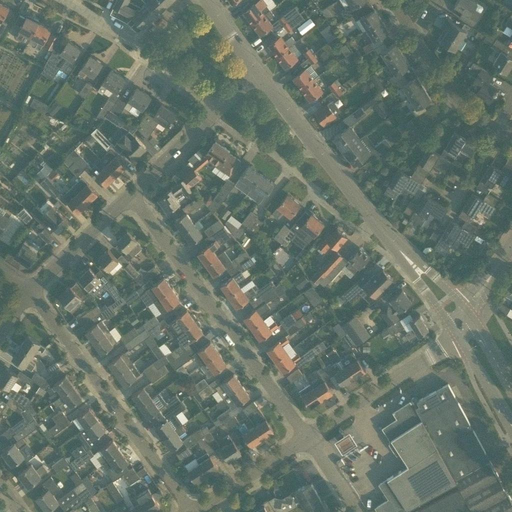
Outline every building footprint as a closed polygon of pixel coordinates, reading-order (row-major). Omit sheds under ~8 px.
[(119,18),(127,22),(135,8),(127,4),(129,0),(116,0),(110,13),(114,7),(123,11),(119,18)] [(170,0),(144,0),(145,1),(146,2),(157,13),(170,0)] [(259,0),(256,3),(255,3),(243,12),(252,23),(264,14),(270,10),(276,5),(272,0),(259,0)] [(352,15),(362,8),(359,3),(363,0),(347,0),(350,4),(344,7),(350,16),(352,15)] [(458,16),(461,18),(472,25),(480,13),(473,9),(477,3),(472,0),(457,0),(454,5),(462,10),(458,16)] [(157,13),(146,2),(145,1),(139,7),(138,6),(135,8),(127,22),(135,30),(140,30),(157,13)] [(0,2),(0,36),(7,24),(2,21),(9,7),(0,2)] [(283,26),(299,13),(295,6),(278,19),(283,26)] [(326,8),(321,11),(328,19),(332,16),(326,8)] [(366,14),(362,8),(352,15),(356,20),(360,18),(367,29),(381,20),(380,18),(381,17),(380,17),(374,8),(366,14)] [(264,14),(252,23),(260,34),(272,25),(269,20),(274,16),(270,10),(264,14)] [(304,19),(299,13),(283,26),(287,32),(304,19)] [(19,15),(15,24),(21,27),(15,38),(20,40),(24,34),(30,38),(39,22),(38,22),(39,21),(34,18),(33,20),(27,16),(25,19),(19,15)] [(455,49),(456,47),(462,50),(467,42),(461,39),(466,31),(446,18),(441,26),(447,30),(440,40),(455,49)] [(389,31),(381,20),(367,29),(374,40),(370,43),(373,49),(384,42),(380,37),(384,34),(384,35),(384,34),(389,31)] [(326,21),(320,26),(324,32),(331,27),(326,21)] [(39,22),(30,38),(29,41),(36,45),(35,47),(39,50),(43,43),(51,29),(39,22)] [(53,50),(59,37),(51,33),(45,46),(53,50)] [(273,51),(277,56),(289,47),(295,42),(291,36),(285,41),(280,35),(268,45),(269,46),(268,47),(268,48),(271,51),(272,52),(273,51)] [(511,48),(496,38),(492,45),(501,51),(493,64),(506,72),(511,63),(511,48)] [(59,66),(61,63),(66,56),(72,60),(80,49),(68,40),(60,52),(54,62),(48,58),(44,65),(46,66),(41,72),(52,79),(60,67),(59,66)] [(381,52),(388,63),(403,54),(401,51),(402,51),(401,51),(395,42),(387,48),(384,42),(373,49),(377,54),(381,52)] [(289,47),(277,56),(285,67),(297,58),(289,47)] [(307,58),(313,54),(309,48),(303,53),(307,58)] [(307,58),(298,66),(302,71),(310,64),(312,63),(317,59),(313,54),(307,58)] [(389,79),(392,84),(405,76),(401,71),(405,68),(405,69),(406,69),(405,68),(410,65),(403,54),(388,63),(395,74),(391,77),(391,78),(389,79)] [(94,76),(102,63),(90,55),(82,67),(77,75),(82,79),(87,71),(94,76)] [(467,72),(476,78),(468,90),(476,94),(476,93),(489,101),(493,94),(495,94),(497,93),(497,91),(496,90),(498,87),(489,81),(493,74),(473,62),(467,72)] [(319,76),(310,64),(302,71),(293,77),(302,89),(314,79),(319,76)] [(103,94),(104,92),(110,97),(96,116),(101,120),(110,110),(118,98),(122,93),(118,90),(125,79),(111,70),(103,82),(97,91),(103,94)] [(403,86),(409,97),(424,88),(422,85),(423,85),(422,85),(417,76),(408,81),(405,76),(392,84),(394,87),(396,85),(398,88),(403,86)] [(314,79),(302,89),(310,100),(322,90),(314,79)] [(328,86),(332,91),(338,87),(334,81),(328,86)] [(85,98),(93,86),(87,82),(79,93),(85,98)] [(129,100),(126,103),(118,98),(110,110),(113,112),(119,116),(124,107),(130,110),(134,104),(142,109),(151,96),(137,87),(129,100)] [(342,93),(338,87),(332,91),(337,97),(342,93)] [(424,88),(409,97),(416,108),(412,110),(416,116),(426,110),(423,104),(426,102),(426,103),(427,102),(426,102),(431,99),(424,88)] [(328,104),(327,103),(315,113),(324,124),(340,112),(332,100),(328,104)] [(384,100),(375,105),(382,116),(391,112),(384,100)] [(162,104),(154,116),(148,111),(137,127),(147,139),(159,120),(167,126),(176,113),(162,104)] [(52,105),(47,111),(52,116),(57,110),(52,105)] [(349,115),(355,122),(366,113),(361,106),(349,115)] [(125,120),(123,119),(119,116),(113,112),(109,119),(120,126),(125,120)] [(410,119),(404,123),(410,131),(416,127),(410,119)] [(344,150),(360,138),(350,125),(344,130),(342,132),(341,131),(334,136),(339,143),(344,150)] [(96,127),(91,133),(106,148),(111,143),(96,127)] [(135,157),(136,158),(141,154),(140,152),(146,147),(135,136),(135,137),(129,130),(128,130),(129,131),(125,134),(118,140),(119,141),(114,145),(112,142),(111,143),(121,152),(121,151),(125,147),(135,157)] [(440,155),(449,160),(451,161),(459,150),(471,157),(475,149),(473,148),(475,145),(477,146),(454,132),(441,154),(440,155)] [(360,138),(344,150),(349,157),(350,157),(354,163),(361,158),(363,156),(364,157),(370,152),(360,138)] [(385,138),(375,146),(381,153),(391,145),(385,138)] [(230,176),(235,169),(241,161),(228,152),(229,150),(216,140),(207,150),(202,156),(230,176)] [(200,158),(202,156),(207,150),(202,146),(195,152),(200,158)] [(440,155),(441,154),(429,147),(414,170),(415,171),(411,177),(410,177),(419,183),(419,182),(421,183),(433,165),(445,172),(449,164),(447,163),(449,160),(440,155)] [(69,155),(83,170),(89,165),(74,149),(68,154),(69,155)] [(100,160),(106,165),(116,175),(126,166),(116,156),(110,150),(100,160)] [(83,170),(69,155),(63,161),(78,176),(83,170)] [(497,170),(498,168),(490,163),(476,186),(487,193),(487,192),(494,182),(507,189),(511,179),(511,156),(510,155),(500,172),(497,170)] [(106,185),(116,175),(106,165),(101,171),(95,165),(91,169),(96,175),(106,185)] [(235,185),(247,194),(261,174),(249,165),(240,177),(235,185)] [(453,172),(455,174),(464,179),(468,172),(458,165),(453,172)] [(202,177),(193,166),(182,176),(184,179),(191,187),(202,177)] [(54,196),(55,198),(61,192),(53,183),(54,182),(52,180),(59,174),(54,169),(47,175),(40,182),(47,189),(46,189),(54,196)] [(410,177),(411,177),(399,170),(385,192),(395,199),(403,187),(414,194),(419,186),(417,185),(419,183),(410,177)] [(274,183),(261,174),(247,194),(259,203),(264,196),(265,196),(274,183)] [(82,178),(72,187),(87,203),(97,193),(87,183),(82,178)] [(191,187),(184,179),(158,198),(167,211),(180,202),(175,195),(182,190),(186,195),(192,190),(190,187),(191,187)] [(211,211),(213,213),(235,184),(227,179),(220,189),(221,189),(208,207),(211,211)] [(72,187),(67,192),(62,196),(68,202),(78,213),(87,203),(72,187)] [(469,222),(476,211),(488,218),(495,207),(494,206),(498,199),(487,192),(487,193),(482,201),(479,199),(480,197),(472,193),(458,216),(469,222)] [(204,194),(203,200),(205,204),(209,204),(212,200),(211,194),(204,194)] [(300,204),(288,194),(278,206),(272,213),(277,217),(283,210),(290,216),(300,204)] [(425,194),(418,205),(412,216),(411,218),(421,224),(429,212),(441,220),(448,209),(435,201),(434,203),(431,201),(432,199),(425,194)] [(186,213),(187,213),(194,208),(196,210),(205,203),(199,196),(191,202),(190,202),(182,208),(185,213),(186,213)] [(418,205),(410,200),(404,211),(412,216),(418,205)] [(30,212),(39,222),(41,224),(43,226),(48,221),(58,231),(68,222),(58,211),(52,205),(43,214),(36,206),(30,212)] [(0,231),(9,219),(3,215),(6,211),(0,206),(0,231)] [(22,208),(17,213),(26,223),(32,217),(30,216),(22,208)] [(223,209),(219,215),(226,220),(230,214),(223,209)] [(253,234),(262,222),(256,218),(258,216),(251,211),(237,228),(227,220),(225,223),(233,233),(233,234),(239,238),(246,229),(253,234)] [(186,213),(185,213),(174,221),(182,232),(194,224),(187,213),(186,213)] [(314,235),(324,223),(311,213),(302,225),(297,221),(290,228),(278,241),(281,243),(284,246),(287,242),(295,233),(303,239),(308,243),(314,235)] [(216,233),(224,227),(224,226),(219,219),(204,230),(209,237),(215,232),(216,233)] [(199,220),(194,224),(182,232),(191,243),(202,235),(198,230),(203,226),(199,220)] [(476,226),(469,222),(464,231),(461,229),(462,227),(451,220),(444,231),(438,241),(437,242),(448,249),(456,238),(467,245),(473,234),(472,233),(476,226)] [(41,224),(39,222),(36,226),(41,231),(39,233),(47,242),(53,236),(43,226),(41,224)] [(278,241),(290,228),(284,224),(273,237),(278,241)] [(430,236),(438,241),(444,231),(437,226),(430,236)] [(216,233),(219,238),(223,242),(231,236),(224,227),(216,233)] [(331,235),(330,234),(319,247),(325,252),(332,244),(337,249),(347,237),(337,228),(331,235)] [(261,230),(256,234),(267,248),(272,244),(261,230)] [(142,248),(141,247),(137,241),(127,231),(117,241),(127,251),(132,257),(137,253),(142,248)] [(477,235),(475,239),(485,244),(487,239),(477,235)] [(40,248),(27,238),(15,256),(14,258),(19,262),(20,260),(28,265),(40,248)] [(198,253),(206,264),(217,256),(213,250),(219,245),(216,240),(209,245),(198,253)] [(279,246),(272,255),(286,266),(294,256),(279,246)] [(331,280),(341,269),(350,278),(354,273),(359,268),(369,256),(359,248),(348,261),(347,262),(342,258),(343,257),(343,256),(325,275),(331,280)] [(124,267),(134,279),(140,273),(129,262),(127,260),(122,254),(117,259),(108,249),(98,259),(108,270),(113,274),(123,265),(124,267)] [(242,262),(250,256),(245,250),(240,254),(237,256),(242,262)] [(228,272),(235,267),(231,261),(228,257),(223,251),(217,256),(206,264),(214,275),(225,267),(228,272)] [(325,275),(343,256),(336,251),(311,278),(309,280),(314,287),(325,275)] [(221,285),(229,296),(240,288),(237,283),(245,277),(242,273),(255,263),(250,256),(242,262),(235,267),(228,272),(232,277),(221,285)] [(270,266),(276,273),(280,269),(275,263),(270,266)] [(155,266),(147,271),(142,275),(147,281),(159,272),(155,266)] [(79,277),(90,289),(94,294),(105,284),(89,267),(84,272),(83,271),(81,271),(79,274),(79,275),(80,276),(79,277)] [(364,286),(378,299),(386,293),(386,292),(385,293),(382,289),(393,279),(383,269),(377,275),(375,274),(364,286)] [(140,273),(134,279),(141,286),(147,281),(142,275),(140,273)] [(145,290),(153,302),(172,289),(163,278),(145,290)] [(237,307),(248,299),(251,304),(273,288),(275,287),(270,281),(259,289),(255,284),(244,292),(240,288),(229,296),(237,307)] [(364,291),(356,282),(347,290),(355,299),(364,291)] [(122,297),(113,284),(107,288),(116,301),(122,297)] [(275,287),(273,288),(278,294),(283,290),(279,284),(275,287)] [(69,309),(72,313),(84,301),(83,299),(73,289),(70,286),(59,296),(70,307),(69,309)] [(266,303),(278,294),(273,288),(251,304),(255,309),(244,317),(252,328),(263,320),(260,315),(270,308),(266,303)] [(153,302),(158,308),(161,313),(168,308),(180,300),(172,289),(153,302)] [(136,290),(124,298),(128,305),(140,296),(136,290)] [(396,307),(384,316),(391,325),(399,320),(395,314),(399,311),(411,301),(402,290),(390,300),(396,307)] [(119,306),(116,301),(110,305),(114,310),(119,306)] [(507,314),(509,310),(510,308),(500,302),(496,308),(507,314)] [(90,310),(85,314),(77,320),(82,326),(101,312),(102,311),(97,305),(90,310)] [(102,311),(101,312),(106,318),(115,311),(114,310),(110,305),(102,311)] [(177,334),(195,321),(194,319),(195,318),(195,317),(194,314),(192,314),(191,315),(187,310),(176,317),(173,312),(166,317),(159,322),(163,327),(164,326),(172,337),(176,334),(177,334)] [(296,320),(301,317),(296,311),(292,315),(296,320)] [(285,329),(296,320),(292,315),(291,313),(280,321),(285,329)] [(428,329),(420,314),(409,321),(414,328),(405,334),(409,340),(418,335),(428,329)] [(142,324),(146,329),(147,331),(159,322),(155,315),(142,324)] [(341,326),(356,346),(370,335),(356,315),(341,326)] [(285,329),(290,335),(305,324),(301,317),(296,320),(285,329)] [(109,331),(101,319),(85,331),(93,342),(109,331)] [(263,320),(252,328),(260,339),(272,331),(271,331),(278,326),(275,321),(268,326),(263,320)] [(387,328),(388,329),(381,333),(383,336),(390,333),(391,335),(404,328),(399,320),(391,325),(387,328)] [(195,345),(192,340),(203,332),(195,321),(177,334),(181,340),(183,343),(165,356),(164,354),(169,361),(170,363),(195,345)] [(159,322),(147,331),(150,335),(152,337),(161,330),(160,329),(163,327),(159,322)] [(124,344),(139,334),(134,327),(120,338),(124,344)] [(129,350),(146,337),(150,335),(147,331),(146,329),(139,334),(124,344),(129,350)] [(113,345),(113,344),(117,341),(109,331),(93,342),(101,353),(113,345)] [(346,333),(340,337),(348,349),(354,344),(346,333)] [(28,335),(20,346),(32,355),(36,348),(42,352),(45,347),(40,343),(28,335)] [(275,360),(287,352),(282,346),(289,341),(285,336),(279,341),(278,341),(267,349),(275,360)] [(322,340),(303,354),(308,361),(327,347),(322,340)] [(193,356),(200,366),(218,353),(210,342),(199,350),(195,345),(170,363),(175,369),(193,356)] [(32,355),(20,346),(12,358),(24,366),(25,365),(31,370),(35,365),(28,361),(32,355)] [(132,363),(124,352),(109,363),(117,374),(132,363)] [(287,352),(275,360),(283,371),(295,363),(301,358),(298,353),(291,358),(287,352)] [(353,352),(348,355),(341,359),(354,378),(365,370),(357,358),(353,352)] [(226,364),(218,353),(200,366),(208,377),(214,372),(215,373),(226,364)] [(143,370),(148,376),(164,364),(169,361),(164,354),(143,370)] [(330,364),(324,368),(329,377),(337,389),(342,385),(342,386),(354,378),(341,359),(331,366),(330,364)] [(51,376),(57,371),(61,369),(56,362),(46,369),(51,376)] [(132,363),(117,374),(125,385),(136,377),(136,376),(140,373),(132,363)] [(164,364),(148,376),(152,382),(168,371),(164,364)] [(319,384),(313,388),(321,400),(332,392),(325,380),(329,377),(324,368),(322,366),(317,370),(319,374),(315,377),(319,384)] [(25,406),(30,400),(12,387),(12,388),(10,387),(14,380),(22,385),(25,380),(37,388),(40,384),(31,378),(19,371),(17,374),(6,367),(0,376),(0,389),(11,396),(16,400),(25,406)] [(298,368),(295,370),(287,376),(291,382),(302,374),(298,368)] [(46,379),(43,377),(35,372),(31,378),(40,384),(41,383),(46,379)] [(215,387),(219,392),(223,398),(241,385),(233,374),(222,382),(222,383),(215,387)] [(66,375),(52,385),(57,392),(49,397),(53,402),(74,386),(66,375)] [(37,388),(36,391),(42,395),(46,389),(52,385),(47,378),(46,379),(41,383),(40,384),(39,386),(37,388)] [(193,385),(194,386),(198,392),(208,385),(204,378),(193,385)] [(309,407),(321,400),(313,388),(310,384),(299,391),(309,407)] [(411,399),(412,402),(456,483),(459,488),(464,496),(499,477),(448,384),(418,400),(416,396),(411,399)] [(194,395),(198,402),(203,398),(213,391),(208,385),(194,395)] [(223,398),(227,404),(231,409),(238,404),(238,405),(249,396),(241,385),(223,398)] [(74,386),(53,402),(56,407),(59,405),(63,410),(70,405),(70,406),(82,397),(74,386)] [(194,386),(189,389),(192,393),(194,395),(198,392),(194,386)] [(132,395),(140,406),(152,398),(144,387),(132,395)] [(163,414),(181,401),(176,395),(166,402),(159,392),(152,398),(140,406),(148,417),(152,422),(163,414)] [(21,413),(28,424),(35,419),(32,416),(25,406),(16,400),(11,396),(6,403),(7,403),(11,406),(21,413)] [(175,430),(182,425),(181,425),(174,416),(185,408),(181,401),(163,414),(152,422),(155,427),(163,438),(175,430)] [(261,422),(254,426),(262,438),(274,431),(266,419),(258,407),(258,408),(253,401),(242,409),(247,415),(254,410),(261,422)] [(376,507),(379,511),(403,511),(456,483),(412,402),(395,413),(399,419),(384,429),(393,443),(389,445),(396,456),(400,453),(408,466),(380,484),(390,499),(376,507)] [(77,416),(85,427),(97,419),(89,407),(77,416)] [(56,423),(66,417),(61,410),(52,417),(56,423)] [(215,425),(217,427),(227,420),(231,417),(227,410),(217,417),(218,419),(213,422),(215,425)] [(231,417),(227,420),(231,427),(231,426),(238,436),(243,433),(243,434),(251,446),(262,438),(254,426),(248,431),(244,424),(241,426),(234,415),(232,417),(231,417)] [(56,423),(60,429),(61,430),(70,423),(66,417),(56,423)] [(28,424),(24,427),(29,433),(30,432),(39,425),(37,422),(35,419),(28,424)] [(97,419),(85,427),(89,432),(93,438),(105,430),(97,419)] [(227,420),(217,427),(212,430),(214,433),(225,425),(228,429),(231,427),(227,420)] [(171,449),(183,441),(179,435),(186,430),(182,425),(175,430),(163,438),(171,449)] [(217,427),(215,425),(208,429),(206,426),(201,429),(200,428),(191,435),(195,441),(197,440),(204,435),(210,432),(212,430),(217,427)] [(11,427),(5,431),(0,435),(0,440),(2,443),(13,435),(16,433),(11,427)] [(219,446),(210,432),(204,435),(214,450),(219,446)] [(349,432),(333,442),(342,454),(357,444),(349,432)] [(229,461),(241,453),(233,441),(228,434),(223,437),(227,444),(221,449),(229,461)] [(204,435),(197,440),(203,449),(205,447),(209,454),(214,450),(204,435)] [(26,443),(22,437),(17,441),(14,443),(2,452),(7,458),(5,460),(9,465),(11,464),(12,465),(29,452),(24,445),(26,443)] [(98,458),(102,464),(120,451),(112,440),(96,452),(99,457),(98,458)] [(191,453),(187,446),(176,454),(180,460),(191,453)] [(89,449),(69,463),(75,471),(80,467),(79,466),(93,455),(89,449)] [(129,462),(120,451),(102,464),(106,470),(112,465),(117,471),(129,462)] [(199,463),(207,475),(218,467),(210,455),(199,463)] [(56,472),(68,463),(63,456),(52,465),(56,472)] [(207,475),(199,463),(187,471),(190,474),(183,479),(185,482),(192,478),(195,483),(196,482),(197,483),(198,483),(200,482),(200,481),(200,480),(207,475)] [(19,474),(28,486),(40,476),(47,470),(43,465),(36,470),(31,464),(19,474)] [(132,467),(124,473),(122,475),(130,486),(140,479),(132,467)] [(78,495),(87,488),(78,475),(72,479),(77,486),(73,489),(78,495)] [(511,511),(511,501),(499,477),(464,496),(472,511),(511,511)] [(123,511),(126,511),(129,510),(129,509),(124,501),(125,500),(112,481),(106,486),(123,511)] [(275,511),(285,511),(302,503),(318,494),(311,482),(288,495),(290,499),(279,505),(280,508),(275,511)] [(48,488),(37,498),(47,511),(59,502),(53,494),(60,489),(55,483),(49,489),(48,488)] [(75,511),(74,510),(83,502),(85,501),(91,497),(93,495),(89,490),(87,488),(78,495),(62,507),(64,511),(75,511)] [(148,488),(136,496),(147,511),(150,511),(160,506),(148,488)] [(472,511),(464,496),(459,488),(415,511),(472,511)] [(147,511),(136,496),(135,494),(133,491),(128,494),(130,498),(129,498),(134,505),(129,509),(129,510),(130,511),(147,511)] [(315,511),(330,511),(324,500),(321,501),(318,494),(302,503),(306,511),(313,511),(315,511)] [(100,511),(91,497),(85,501),(91,511),(100,511)] [(274,497),(268,500),(275,511),(280,508),(279,505),(274,497)] [(275,511),(268,500),(257,506),(259,508),(252,511),(251,511),(275,511)]
